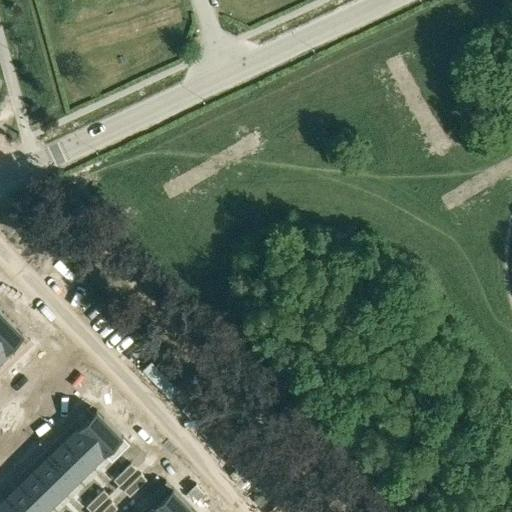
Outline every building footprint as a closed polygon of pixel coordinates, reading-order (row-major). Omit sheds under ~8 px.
[(0,309),(0,344),(7,352),(24,335),(0,309)] [(97,409),(79,426),(112,460),(130,443),(97,409)] [(79,426),(66,440),(90,465),(103,452),(112,461),(112,460),(79,426)] [(66,440),(52,453),(76,478),(90,465),(66,440)] [(52,453),(38,467),(63,492),(76,478),(52,453)] [(131,462),(122,471),(128,477),(137,468),(131,462)] [(38,467),(24,480),(49,505),(63,492),(38,467)] [(122,471),(114,479),(119,485),(128,477),(122,471)] [(141,473),(132,481),(138,487),(147,479),(141,473)] [(24,480),(11,493),(28,511),(41,511),(49,505),(24,480)] [(132,481),(124,490),(130,496),(138,487),(132,481)] [(196,511),(166,481),(149,498),(162,511),(196,511)] [(103,489),(95,497),(101,503),(109,495),(103,489)] [(28,511),(11,493),(0,503),(0,510),(1,511),(28,511)] [(95,497),(86,506),(92,511),(101,503),(95,497)] [(134,511),(133,511),(162,511),(149,498),(148,498),(151,502),(140,511),(134,511)] [(112,501),(103,510),(105,511),(112,511),(118,507),(112,501)]
